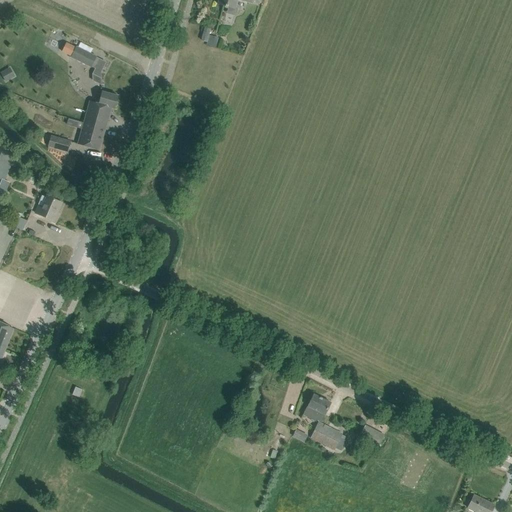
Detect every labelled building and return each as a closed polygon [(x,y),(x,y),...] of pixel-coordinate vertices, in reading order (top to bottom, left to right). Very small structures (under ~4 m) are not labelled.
[(252,0),(219,0),(218,4),(236,9),(238,0),(240,0),(252,3),(252,0)] [(204,28),(200,41),(207,42),(206,45),(215,48),(218,38),(209,35),(211,30),(204,28)] [(76,47),(71,57),(91,67),(96,56),(76,47)] [(10,68),(1,73),(6,82),(15,77),(10,68)] [(118,96),(108,93),(102,91),(98,104),(91,102),(90,101),(84,123),(105,129),(111,108),(115,109),(118,96)] [(99,150),(105,129),(84,123),(78,144),(89,147),(99,150)] [(68,151),(71,142),(51,136),(49,146),(68,151)] [(0,159),(0,177),(5,180),(11,164),(0,159)] [(61,203),(52,199),(47,197),(42,208),(38,206),(35,213),(43,216),(52,220),(56,210),(58,211),(61,203)] [(23,230),(27,221),(16,216),(12,226),(23,230)] [(0,361),(14,329),(4,325),(0,323),(0,361)] [(79,398),(82,390),(76,387),(72,395),(79,398)] [(316,420),(321,423),(325,415),(324,415),(330,403),(314,394),(308,406),(307,406),(303,415),(316,421),(316,420)] [(318,422),(310,437),(334,449),(335,448),(336,445),(339,440),(340,437),(342,434),(318,422)] [(376,459),(386,464),(392,452),(383,447),(386,440),(378,436),(379,434),(365,427),(355,446),(377,458),(376,459)] [(308,435),(296,429),(293,436),(304,442),(308,435)] [(491,511),(494,505),(474,495),(468,508),(476,511),(491,511)]
